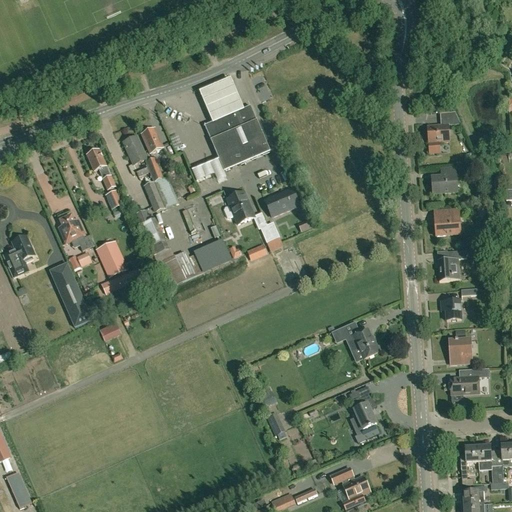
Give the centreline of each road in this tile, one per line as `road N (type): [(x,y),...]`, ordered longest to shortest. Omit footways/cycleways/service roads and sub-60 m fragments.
road 1 (unknown): [(407,238),(0,418)]
road 2 (residential): [(422,427),(397,76),(404,40)]
road 3 (tertiary): [(81,120),(201,79),(326,16)]
